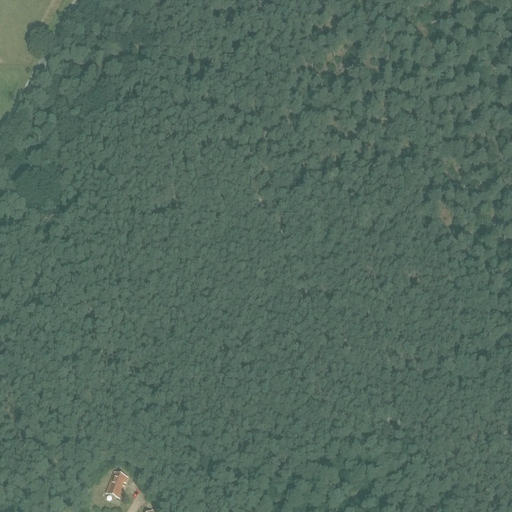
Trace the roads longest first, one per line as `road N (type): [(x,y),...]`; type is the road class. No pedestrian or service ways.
road 1 (track): [(511,195),(452,188),(373,163),(334,170),(256,209),(106,327)]
road 2 (track): [(106,327),(35,225),(0,212)]
road 3 (unclassified): [(0,136),(76,0)]
